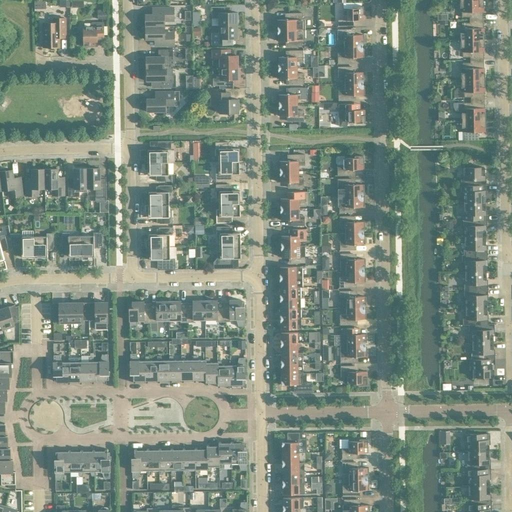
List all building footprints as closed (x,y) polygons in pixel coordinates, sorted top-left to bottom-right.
[(483,0),(461,0),(460,0),(460,12),(462,12),(462,17),(469,17),(469,20),(483,20),(483,11),(484,11),(483,0)] [(364,20),(363,6),(354,6),(354,7),(354,8),(344,8),(344,20),(338,20),(338,26),(351,26),(351,20),(364,20)] [(153,14),(146,14),(146,27),(164,26),(164,21),(169,21),(169,19),(174,18),(174,7),(161,8),(153,8),(153,14)] [(219,26),(237,25),(237,12),(225,12),(225,7),(212,7),(212,18),(219,18),(219,26)] [(98,11),(98,19),(107,19),(107,11),(98,11)] [(305,19),(303,19),(302,13),(289,13),(289,19),(276,20),(276,28),(278,28),(278,30),(305,30),(305,19)] [(66,38),(66,33),(66,18),(53,18),(53,23),(43,23),(43,47),(60,47),(59,38),(66,38)] [(483,20),(469,20),(469,23),(462,23),(462,28),(461,28),(461,40),(484,40),(484,28),(483,28),(483,20)] [(104,40),(104,34),(104,22),(92,22),(90,24),(91,27),(84,27),(84,38),(83,38),(83,46),(97,46),(97,40),(104,40)] [(237,25),(219,26),(219,33),(212,33),(212,44),(225,44),(225,39),(237,38),(237,25)] [(164,26),(146,27),(146,39),(155,39),(155,46),(161,46),(174,45),(174,34),(169,34),(169,32),(164,32),(164,26)] [(200,28),(192,29),(192,33),(184,34),(185,42),(191,41),(191,35),(201,34),(200,28)] [(344,46),(362,46),(362,43),(364,43),(364,35),(351,35),(351,29),(337,29),(337,40),(344,40),(344,46)] [(305,30),(278,30),(278,33),(276,33),(276,41),(289,41),(289,47),(302,47),(302,40),(303,40),(305,39),(305,30)] [(484,51),(484,40),(461,40),(461,52),(462,52),(462,57),(470,57),(470,60),(484,60),(484,51)] [(362,46),(344,46),(344,53),(338,53),(338,63),(352,63),(352,57),(364,57),(364,48),(362,48),(362,46)] [(146,69),(166,68),(164,68),(164,62),(173,61),(173,49),(158,50),(158,57),(146,57),(146,69)] [(220,68),(238,67),(238,55),(225,56),(225,50),(212,50),(213,68),(220,68)] [(279,68),(297,67),(297,61),(303,61),(303,50),(289,50),(289,57),(277,57),(277,65),(279,65),(279,68)] [(484,60),(470,60),(470,63),(462,63),(463,68),(461,68),(462,80),(485,80),(484,68),(484,60)] [(238,67),(220,68),(220,74),(213,74),(213,86),(225,86),(225,79),(238,79),(238,67)] [(297,67),(279,68),(279,70),(277,70),(277,78),(290,78),(290,84),(304,84),(303,73),(297,73),(297,67)] [(345,84),(363,83),(363,81),(365,81),(364,72),(352,72),(352,67),(338,67),(338,77),(345,77),(345,84)] [(166,75),(166,68),(146,69),(147,81),(161,81),(161,87),(176,87),(176,75),(166,75)] [(462,80),(462,88),(457,88),(455,91),(455,97),(471,97),(471,100),(484,100),(484,91),(485,91),(485,80),(462,80)] [(363,83),(345,84),(345,90),(338,90),(338,101),(352,100),(352,95),(365,94),(365,86),(363,86),(363,83)] [(279,105),(297,105),(297,99),(307,99),(307,88),(290,88),(290,94),(277,94),(277,102),(279,102),(279,105)] [(179,91),(174,91),(156,92),(156,99),(147,99),(147,112),(166,111),(166,106),(179,105),(179,91)] [(211,104),(220,104),(220,113),(239,112),(238,99),(226,99),(226,92),(211,93),(211,104)] [(471,103),(463,103),(453,103),(453,106),(453,107),(454,108),(454,109),(455,110),(456,111),(457,112),(459,112),(460,112),(462,112),(462,120),(485,120),(485,108),(484,108),(484,100),(471,100),(471,103)] [(352,104),(339,104),(339,115),(339,126),(347,126),(347,121),(356,121),(356,122),(356,123),(365,123),(365,110),(360,110),(360,104),(352,104)] [(297,105),(279,105),(279,107),(278,107),(278,116),(290,115),(290,122),(304,121),(304,110),(297,111),(297,105)] [(485,120),(462,120),(462,132),(464,132),(464,140),(479,140),(479,131),(485,131),(485,120)] [(219,161),(239,161),(239,148),(229,148),(229,142),(215,142),(216,155),(219,155),(219,161)] [(145,163),(168,162),(168,150),(171,150),(171,143),(158,143),(158,150),(148,150),(148,156),(145,156),(145,163)] [(280,172),(298,171),(298,165),(305,165),(305,154),(291,154),(291,161),(278,161),(278,169),(280,169),(280,172)] [(355,158),(344,158),(344,156),(337,156),(336,157),(336,163),(337,165),(338,175),(351,175),(351,169),(364,169),(364,156),(355,156),(355,157),(355,158)] [(239,161),(219,161),(219,167),(216,167),(216,180),(230,180),(229,174),(240,174),(239,161)] [(168,162),(145,163),(145,169),(148,169),(148,175),(158,175),(158,181),(172,181),(172,174),(169,174),(168,162)] [(474,164),(471,168),(464,168),(464,179),(461,179),(461,185),(486,185),(486,179),(484,179),(484,167),(478,168),(474,164)] [(87,188),(87,168),(74,169),(74,183),(68,183),(68,197),(79,197),(79,192),(82,192),(81,188),(87,188)] [(100,168),(87,168),(87,188),(93,188),(95,190),(96,201),(97,202),(105,202),(107,200),(106,182),(100,182),(100,168)] [(45,188),(45,169),(32,169),(32,182),(26,182),(26,196),(38,195),(38,188),(45,188)] [(45,169),(45,188),(52,188),(53,195),(64,195),(64,182),(58,182),(58,169),(45,169)] [(13,170),(0,171),(0,174),(2,190),(9,189),(10,193),(11,197),(22,196),(22,192),(20,177),(14,178),(13,170)] [(298,171),(280,172),(280,174),(279,174),(279,182),(291,182),(291,188),(304,188),(304,182),(303,182),(303,177),(298,177),(298,171)] [(338,196),(363,195),(363,193),(364,193),(364,184),(352,184),(351,179),(338,179),(338,196)] [(219,204),(240,203),(240,191),(230,191),(230,184),(216,185),(216,198),(219,198),(219,204)] [(146,205),(169,204),(169,198),(172,198),(172,185),(158,185),(158,192),(148,192),(148,198),(145,198),(146,205)] [(486,191),(486,185),(461,185),(461,192),(464,192),(465,202),(465,203),(485,203),(485,191),(486,191)] [(281,209),(299,209),(299,203),(305,203),(305,192),(291,192),(292,198),(279,198),(279,206),(281,206),(281,209)] [(331,205),(331,193),(319,193),(319,205),(331,205)] [(363,198),(363,195),(338,196),(338,207),(339,207),(339,213),(352,212),(352,207),(365,207),(364,198),(363,198)] [(465,203),(465,202),(460,202),(461,204),(465,204),(465,214),(463,214),(463,220),(487,220),(487,214),(485,214),(485,203),(465,203)] [(240,203),(219,204),(219,210),(216,210),(217,223),(230,223),(230,216),(240,216),(240,203)] [(169,210),(169,204),(146,205),(146,211),(149,211),(149,217),(159,217),(159,224),(173,223),(172,210),(169,210)] [(299,209),(281,209),(281,211),(279,211),(279,220),(292,219),(292,226),(305,225),(304,219),(299,219),(299,209)] [(182,215),(182,223),(192,223),(192,215),(182,215)] [(340,233),(363,233),(363,230),(365,230),(365,222),(352,222),(352,216),(339,216),(340,222),(345,222),(345,233),(340,233)] [(487,220),(463,220),(463,227),(465,227),(465,237),(465,238),(485,237),(485,226),(487,226),(487,220)] [(0,260),(4,259),(2,249),(8,248),(5,236),(10,235),(8,225),(4,226),(6,234),(5,234),(0,235),(0,260)] [(146,247),(170,247),(170,235),(173,234),(173,227),(159,228),(159,234),(149,234),(149,241),(146,241),(146,247)] [(220,246),(241,246),(240,233),(230,233),(230,227),(217,227),(217,240),(220,240),(220,246)] [(281,246),(300,246),(299,240),(306,240),(306,229),(292,229),(292,236),(279,236),(280,244),(281,244),(281,246)] [(93,236),(81,236),(82,259),(88,259),(88,256),(94,256),(94,246),(103,246),(102,232),(93,233),(93,236)] [(47,236),(34,237),(35,260),(41,260),(41,257),(48,257),(47,247),(54,247),(54,233),(47,233),(47,236)] [(82,259),(81,236),(69,236),(69,233),(62,233),(62,247),(69,247),(69,257),(75,257),(75,259),(82,259)] [(363,233),(340,233),(340,244),(340,250),(353,250),(353,244),(365,244),(365,235),(363,235),(363,233)] [(35,260),(34,237),(22,237),(22,234),(15,234),(15,247),(22,247),(22,257),(28,257),(28,260),(35,260)] [(465,238),(465,237),(461,237),(461,239),(465,239),(465,249),(464,249),(464,255),(487,255),(487,248),(485,248),(485,237),(465,238)] [(220,252),(217,252),(217,258),(213,262),(213,269),(231,269),(231,258),(241,258),(241,246),(220,246),(220,252)] [(305,246),(300,246),(281,246),(282,249),(280,249),(280,257),(292,257),(293,263),(305,263),(305,246)] [(170,247),(146,247),(146,253),(149,253),(149,260),(159,260),(160,266),(175,266),(175,259),(170,259),(170,247)] [(340,271),(346,270),(364,270),(364,268),(366,268),(365,259),(353,259),(353,253),(340,254),(340,271)] [(464,255),(462,255),(462,261),(466,261),(466,271),(466,272),(486,272),(486,261),(487,261),(487,255),(464,255)] [(302,266),(280,267),(280,277),(302,277),(302,266)] [(446,268),(446,281),(461,281),(461,269),(446,268)] [(364,270),(346,270),(346,277),(339,277),(339,287),(353,287),(353,282),(366,281),(366,273),(364,273),(364,270)] [(466,272),(466,271),(462,271),(462,273),(466,273),(466,284),(464,284),(464,290),(488,289),(488,283),(486,283),(486,272),(466,272)] [(302,277),(280,277),(280,288),(301,287),(303,287),(302,277)] [(328,286),(328,301),(337,301),(336,286),(328,286)] [(301,297),(301,287),(280,288),(280,298),(301,297)] [(488,296),(488,289),(464,290),(464,296),(466,296),(466,306),(466,307),(486,307),(486,296),(488,296)] [(346,308),(364,308),(364,305),(366,305),(366,296),(353,297),(353,291),(339,291),(340,301),(346,301),(346,308)] [(301,297),(280,298),(281,308),(301,308),(301,297)] [(193,302),(187,303),(187,322),(194,322),(194,320),(205,319),(205,300),(193,301),(193,302)] [(217,300),(205,300),(205,319),(217,319),(217,322),(224,322),(223,302),(218,302),(217,300)] [(229,302),(223,302),(224,322),(231,322),(231,319),(236,319),(238,326),(245,326),(244,302),(242,302),(242,300),(229,300),(229,302)] [(132,303),(129,303),(130,328),(136,328),(138,320),(144,320),(144,323),(151,323),(150,303),(144,303),(144,301),(132,302),(132,303)] [(169,320),(168,301),(156,301),(156,303),(150,303),(151,323),(157,323),(157,320),(169,320)] [(187,322),(187,303),(181,303),(181,301),(168,301),(169,320),(180,320),(180,322),(187,322)] [(89,302),(71,303),(71,323),(83,322),(83,320),(89,320),(89,302)] [(108,302),(89,302),(89,320),(95,320),(96,329),(108,329),(107,303),(108,303),(108,302)] [(71,303),(53,303),(52,303),(53,303),(53,320),(59,320),(60,323),(71,323),(71,303)] [(15,304),(0,309),(0,318),(3,329),(15,326),(14,323),(19,322),(19,306),(16,307),(15,304)] [(466,307),(466,306),(462,306),(462,308),(466,308),(466,318),(463,318),(463,325),(469,325),(488,324),(488,318),(486,318),(486,307),(466,307)] [(301,308),(281,308),(281,318),(301,318),(301,308)] [(364,308),(346,308),(346,314),(340,315),(340,325),(354,325),(354,319),(366,319),(366,310),(364,310),(364,308)] [(301,329),(301,318),(281,318),(281,329),(301,329)] [(494,324),(488,324),(469,325),(469,331),(473,331),(473,341),(473,342),(493,342),(493,330),(495,330),(494,324)] [(359,328),(354,328),(341,328),(341,345),(347,345),(365,345),(365,342),(367,342),(367,334),(359,334),(359,328)] [(281,343),(297,343),(297,332),(281,332),(281,343)] [(473,342),(473,341),(469,341),(469,343),(473,343),(473,353),(471,353),(471,359),(469,359),(495,359),(495,353),(493,353),(493,342),(473,342)] [(297,343),(281,343),(281,353),(303,353),(298,353),(297,343)] [(365,345),(347,345),(347,352),(340,352),(341,362),(354,362),(354,356),(367,356),(367,347),(365,348),(365,345)] [(0,375),(9,375),(11,375),(11,363),(14,363),(13,351),(0,350),(0,375)] [(303,363),(303,353),(281,353),(281,363),(303,363)] [(100,361),(93,361),(93,383),(106,383),(106,380),(109,380),(108,354),(102,354),(100,361)] [(146,361),(145,361),(139,361),(137,354),(130,354),(131,380),(133,380),(133,382),(146,382),(146,361)] [(69,384),(69,362),(62,362),(60,355),(54,355),(54,381),(68,381),(68,384),(69,384)] [(206,360),(205,360),(198,360),(197,355),(193,355),(193,360),(194,360),(194,382),(206,381),(206,384),(206,360)] [(158,360),(157,360),(150,361),(149,356),(145,356),(145,361),(146,361),(146,382),(158,382),(158,360)] [(170,360),(169,360),(162,360),(161,356),(157,356),(157,360),(158,360),(158,382),(170,382),(170,360)] [(182,360),(181,360),(174,360),(173,356),(169,356),(169,360),(170,360),(170,382),(182,382),(182,360)] [(194,360),(193,360),(186,360),(185,356),(181,356),(181,360),(182,360),(182,382),(194,382),(194,360)] [(77,362),(69,362),(69,384),(81,383),(81,362),(81,357),(78,357),(77,362)] [(89,361),(81,362),(81,383),(93,383),(93,361),(93,357),(90,357),(89,361)] [(218,362),(210,362),(209,358),(205,358),(205,360),(206,360),(206,384),(218,384),(218,387),(218,362)] [(245,384),(245,358),(239,358),(237,365),(230,365),(230,387),(232,387),(232,384),(245,384)] [(495,359),(469,359),(470,366),(473,366),(473,377),(480,377),(483,380),(487,377),(493,377),(493,365),(495,365),(495,359)] [(230,387),(230,365),(222,365),(221,361),(217,361),(218,362),(218,387),(230,387)] [(303,363),(281,363),(282,374),(303,373),(303,363)] [(358,385),(367,385),(367,371),(355,371),(354,366),(341,366),(341,376),(347,376),(347,383),(358,383),(358,384),(358,385)] [(303,384),(303,373),(282,374),(282,385),(282,384),(298,384),(298,392),(313,392),(313,384),(303,384)] [(0,375),(0,387),(7,387),(9,387),(9,375),(0,375)] [(469,452),(489,452),(488,440),(479,440),(478,434),(465,434),(465,440),(468,440),(469,451),(469,452)] [(368,439),(359,439),(359,440),(359,441),(348,441),(348,448),(342,448),(342,459),(356,458),(356,453),(368,452),(368,439)] [(231,463),(231,441),(219,442),(219,466),(219,468),(223,468),(224,463),(231,463)] [(233,441),(231,441),(231,463),(239,463),(241,470),(247,470),(247,444),(233,444),(233,441)] [(282,453),(299,453),(298,442),(283,442),(283,441),(282,441),(282,453)] [(219,445),(207,445),(208,469),(207,469),(207,471),(211,471),(212,466),(219,466),(219,442),(219,445)] [(208,469),(207,445),(207,448),(195,448),(196,469),(195,470),(195,474),(199,474),(200,469),(207,469),(208,469)] [(0,460),(10,460),(10,448),(8,448),(0,448),(0,460)] [(159,448),(147,449),(148,470),(147,470),(147,475),(151,475),(152,470),(159,470),(159,448)] [(171,470),(171,448),(159,448),(159,470),(159,475),(163,474),(164,470),(171,470)] [(183,448),(171,448),(171,470),(171,474),(175,474),(176,470),(183,470),(184,470),(183,448)] [(195,448),(183,448),(184,470),(183,470),(183,474),(187,474),(188,470),(195,470),(196,469),(195,448)] [(95,471),(102,471),(104,478),(110,478),(110,452),(107,452),(107,449),(94,450),(95,471)] [(148,470),(147,449),(134,449),(134,451),(132,451),(132,478),(139,478),(140,470),(147,470),(148,470)] [(71,472),(70,450),(69,450),(69,453),(55,453),(55,479),(62,479),(63,472),(71,472)] [(83,471),(82,450),(70,450),(71,472),(78,471),(79,476),(83,476),(83,471)] [(94,450),(82,450),(83,471),(90,471),(92,476),(95,476),(95,471),(94,450)] [(469,452),(469,451),(464,451),(464,453),(469,453),(469,463),(467,463),(467,469),(491,469),(491,463),(489,463),(489,452),(469,452)] [(299,453),(282,453),(283,463),(304,463),(299,463),(299,453)] [(13,459),(10,460),(0,460),(0,472),(1,472),(1,484),(16,484),(15,471),(13,472),(13,459)] [(349,479),(367,479),(367,476),(369,476),(369,468),(356,468),(356,462),(342,462),(342,473),(349,473),(349,479)] [(304,463),(283,463),(283,473),(304,473),(304,463)] [(491,469),(467,469),(467,476),(469,476),(469,486),(469,487),(489,486),(489,475),(491,475),(491,469)] [(304,473),(283,473),(283,483),(299,483),(299,473),(304,473)] [(367,479),(349,479),(349,486),(342,486),(343,496),(356,496),(356,490),(369,490),(369,481),(367,481),(367,479)] [(299,483),(283,483),(283,494),(305,494),(305,483),(299,483)] [(469,487),(469,486),(465,486),(465,488),(469,488),(469,498),(467,498),(468,504),(491,504),(491,498),(489,498),(489,486),(469,487)] [(303,497),(299,497),(283,498),(283,508),(300,508),(303,508),(303,497)] [(344,500),(344,506),(343,506),(342,511),(369,511),(369,505),(357,505),(357,499),(344,500)] [(247,511),(247,502),(241,502),(239,509),(234,509),(233,507),(227,507),(226,511),(247,511)] [(153,511),(153,508),(147,508),(147,510),(141,511),(139,503),(133,504),(132,511),(153,511)]
